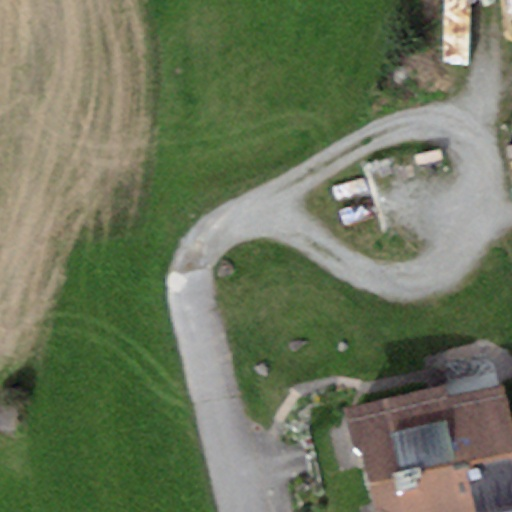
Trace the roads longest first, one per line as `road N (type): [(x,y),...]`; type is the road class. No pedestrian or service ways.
road 1 (track): [(264,202),(338,263),(412,286),(443,276),(463,260),(485,205),(474,146),(454,127),(423,118),(344,153)]
road 2 (residential): [(250,511),(200,295)]
road 3 (track): [(344,153),(215,232),(197,260),(200,295)]
